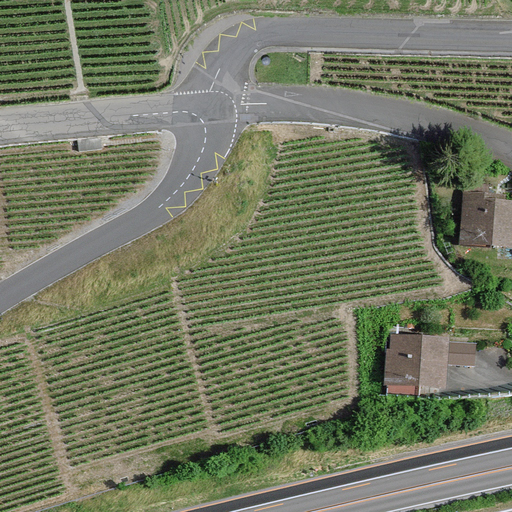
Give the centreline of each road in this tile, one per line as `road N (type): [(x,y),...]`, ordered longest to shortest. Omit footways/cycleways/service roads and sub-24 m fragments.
road 1 (residential): [(511,44),(254,37),(222,62),(209,108)]
road 2 (unclassified): [(209,108),(312,104),(398,115),(511,148)]
road 3 (residential): [(209,108),(201,152),(147,217),(0,302)]
road 4 (motorway): [(511,465),(304,511)]
road 5 (unclassified): [(0,127),(209,108)]
